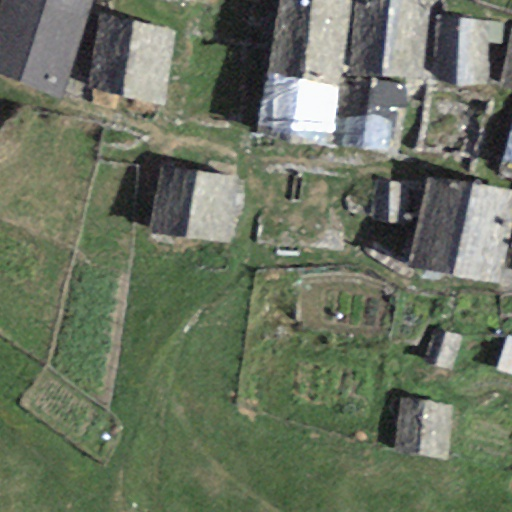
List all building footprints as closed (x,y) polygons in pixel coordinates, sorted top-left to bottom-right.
[(2,0),(0,7),(0,77),(59,98),(93,0),(2,0)] [(340,86),(351,0),(282,0),(269,74),(340,86)] [(429,0),(360,0),(353,74),(421,81),(429,0)] [(99,16),(84,90),(162,104),(176,33),(99,16)] [(503,44),(503,24),(437,16),(432,81),(489,86),(489,44),(503,44)] [(511,91),(511,34),(501,88),(511,91)] [(269,74),(260,134),(332,143),(340,86),(269,74)] [(401,89),(353,83),(344,145),(392,151),(401,89)] [(511,126),(500,166),(511,169),(511,126)] [(238,176),(158,165),(150,232),(233,241),(238,176)] [(511,215),(511,193),(424,178),(409,267),(500,283),(511,215)] [(405,183),(375,182),(373,220),(404,221),(405,183)] [(458,336),(434,331),(426,365),(449,371),(458,336)] [(511,338),(507,337),(496,371),(511,375),(511,338)] [(451,405),(401,399),(394,451),(444,457),(451,405)]
